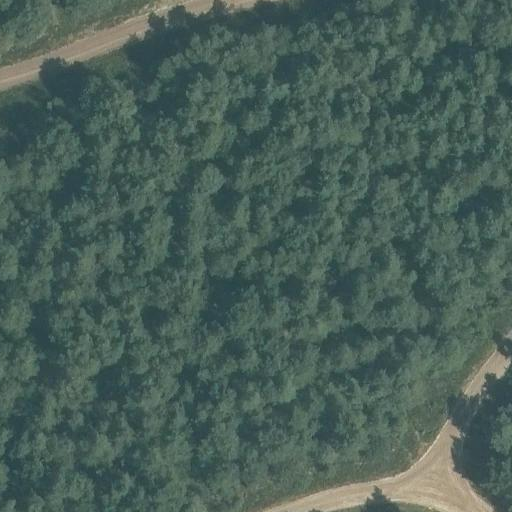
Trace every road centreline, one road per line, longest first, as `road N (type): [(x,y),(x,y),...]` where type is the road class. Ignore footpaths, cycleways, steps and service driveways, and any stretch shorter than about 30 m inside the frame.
road 1 (track): [(302,511),(431,483),(455,430),(511,348)]
road 2 (track): [(240,0),(0,79)]
